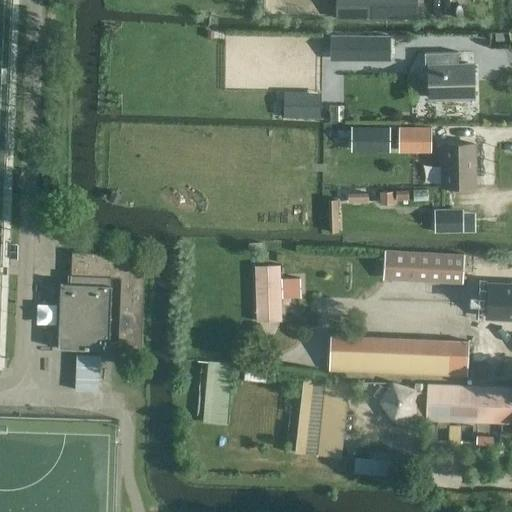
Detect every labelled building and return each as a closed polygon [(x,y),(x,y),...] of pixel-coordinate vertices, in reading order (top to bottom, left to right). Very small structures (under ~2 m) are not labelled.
[(417,0),(335,0),(334,16),(418,18),(417,0)] [(390,58),(390,38),(338,37),(330,37),(330,57),(338,57),(390,58)] [(430,99),(472,98),(473,98),(472,65),(458,65),(458,64),(457,64),(457,54),(458,54),(458,53),(424,53),(424,68),(429,67),(430,99)] [(283,116),(320,116),(321,92),(283,91),(283,116)] [(355,127),(354,144),(377,144),(377,146),(389,146),(389,128),(355,127)] [(399,148),(431,148),(431,128),(399,128),(399,148)] [(474,144),(442,145),(443,186),(474,186),(474,144)] [(408,196),(408,187),(395,188),(396,196),(408,196)] [(392,204),(392,188),(380,188),(380,204),(392,204)] [(337,233),(336,199),(327,200),(328,233),(337,233)] [(463,232),(463,214),(435,214),(435,232),(463,232)] [(463,281),(465,255),(384,250),(383,276),(463,281)] [(135,255),(72,252),(71,283),(63,283),(63,282),(60,282),(58,349),(85,350),(85,349),(109,350),(112,277),(120,277),(118,350),(142,350),(144,278),(134,277),(135,255)] [(470,318),(486,318),(487,255),(470,254),(470,318)] [(279,265),(265,266),(255,266),(257,321),(281,321),(280,298),(300,297),(300,279),(280,279),(279,265)] [(511,284),(488,283),(486,318),(511,318),(511,284)] [(469,342),(330,336),(329,370),(467,376),(469,342)] [(76,388),(100,388),(101,353),(77,352),(76,388)] [(213,423),(227,425),(234,363),(219,362),(213,423)] [(318,456),(341,458),(349,383),(326,380),(318,456)] [(511,388),(427,385),(426,392),(414,391),(393,384),(381,402),(393,419),(414,413),(426,414),(426,421),(511,423),(511,388)] [(356,459),(355,472),(403,475),(404,463),(356,459)]
